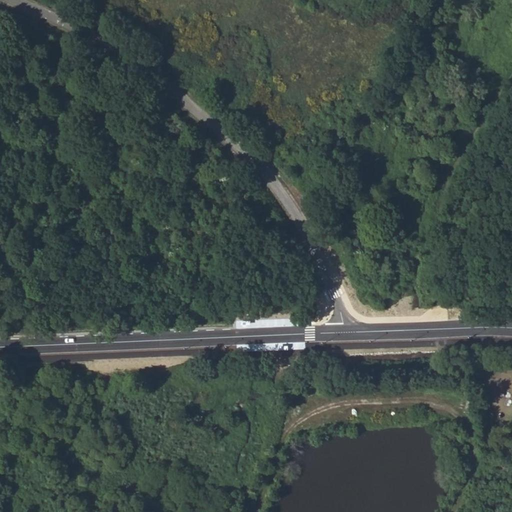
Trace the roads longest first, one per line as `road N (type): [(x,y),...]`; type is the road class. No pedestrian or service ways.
road 1 (residential): [(340,333),(306,236),(251,159),(93,35),(12,0)]
road 2 (track): [(456,511),(472,476),(472,439),(456,417),(409,403),(293,418),(255,511)]
road 3 (tertiary): [(0,350),(340,333)]
road 4 (tertiary): [(340,333),(511,328)]
